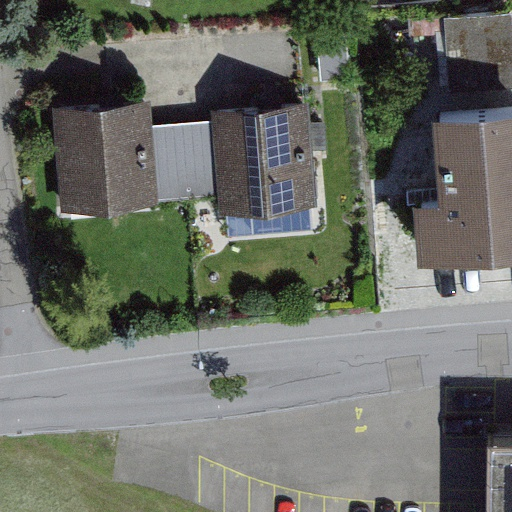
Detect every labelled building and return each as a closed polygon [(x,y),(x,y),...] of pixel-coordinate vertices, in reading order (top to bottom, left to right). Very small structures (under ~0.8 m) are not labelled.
[(511,15),(447,21),(453,95),(511,90),(511,15)] [(348,38),(317,40),(321,84),(351,81),(348,38)] [(162,201),(222,197),(223,214),(319,207),(311,106),(210,113),(211,124),(156,128),(154,102),(52,109),(60,217),(163,209),(162,201)] [(420,273),(511,266),(511,121),(439,126),(444,209),(416,211),(420,273)] [(511,511),(511,443),(500,443),(499,511),(511,511)]
